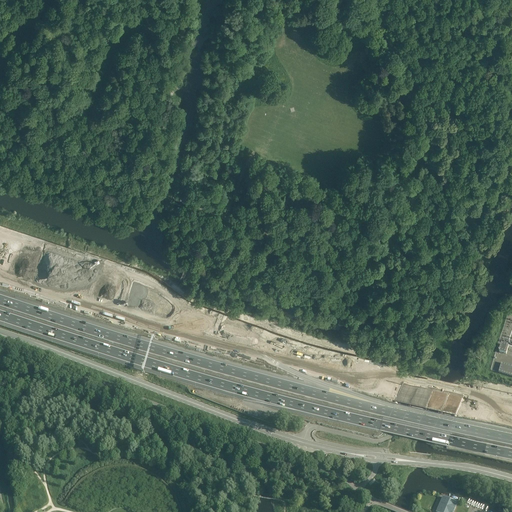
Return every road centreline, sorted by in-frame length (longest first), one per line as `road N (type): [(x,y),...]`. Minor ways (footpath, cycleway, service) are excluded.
road 1 (motorway): [(511,436),(302,388),(0,298)]
road 2 (motorway): [(0,314),(283,400),(511,451)]
road 3 (tertiary): [(351,453),(271,432),(0,330)]
road 4 (motorway): [(265,357),(0,272)]
road 5 (motorway): [(511,406),(265,357)]
road 6 (track): [(356,377),(465,392),(511,418)]
